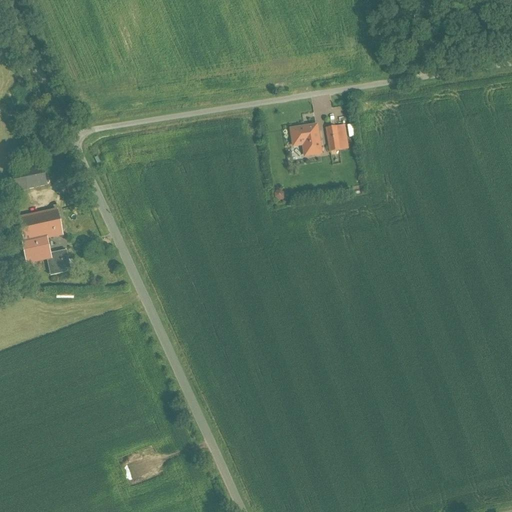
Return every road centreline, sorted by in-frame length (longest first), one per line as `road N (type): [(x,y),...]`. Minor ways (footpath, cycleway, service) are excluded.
road 1 (unclassified): [(511,64),(70,137)]
road 2 (unclassified): [(243,511),(70,137)]
road 3 (unclassified): [(70,137),(5,0)]
